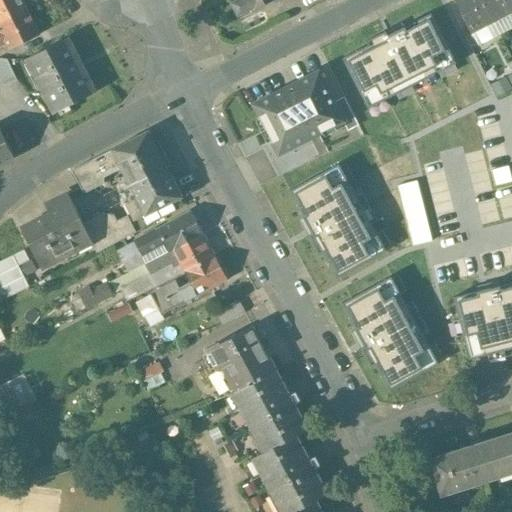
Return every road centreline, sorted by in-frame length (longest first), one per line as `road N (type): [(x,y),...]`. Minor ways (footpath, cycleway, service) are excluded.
road 1 (residential): [(358,435),(187,93)]
road 2 (residential): [(0,199),(25,171),(187,93)]
road 3 (residential): [(187,93),(368,0)]
road 4 (residential): [(358,435),(511,389)]
